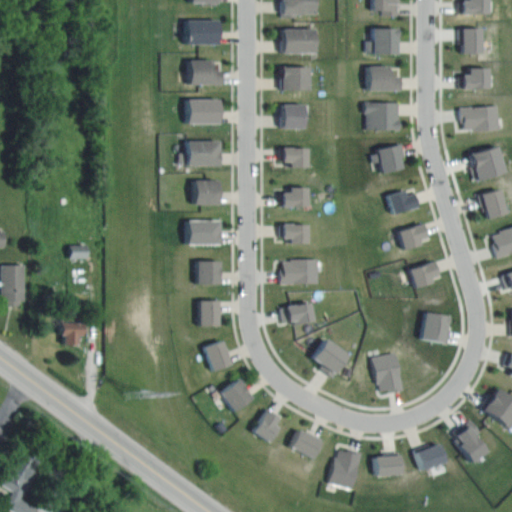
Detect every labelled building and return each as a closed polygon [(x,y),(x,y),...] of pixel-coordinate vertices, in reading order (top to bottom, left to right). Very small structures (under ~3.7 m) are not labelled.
[(273,0),(312,0),(312,15),(273,14),(273,0)] [(376,10),(364,10),(364,0),(387,0),(387,4),(392,4),(392,15),(376,16),(376,10)] [(459,0),(451,1),(451,14),(483,14),(483,0),(459,0)] [(213,20),(213,44),(176,44),(177,20),(213,20)] [(361,51),(388,51),(387,26),(361,26),(361,51)] [(452,27),(452,52),(476,52),(477,28),(452,27)] [(313,29),(312,54),(272,54),(272,28),(313,29)] [(215,68),(221,68),(221,79),(215,79),(215,80),(190,80),(190,56),(215,56),(215,68)] [(283,63),(311,62),(311,86),(284,86),(283,63)] [(392,73),(400,72),(400,86),(369,86),(369,63),(392,62),(392,73)] [(488,72),(489,83),(464,84),(464,72),(470,71),(470,64),(488,63),(488,72)] [(188,95),(219,94),(220,119),(188,119),(188,95)] [(283,100),(305,99),(306,123),(284,124),(283,100)] [(366,99),(373,99),(400,99),(401,125),(369,126),(369,109),(366,109),(366,99)] [(473,126),(466,126),(466,120),(461,120),(460,105),(497,103),(498,113),(499,113),(500,125),(499,125),(499,127),(473,128),(473,126)] [(189,162),(182,162),(181,151),(189,151),(189,137),(220,136),(220,161),(189,162)] [(373,152),(379,151),(378,146),(398,141),(398,143),(404,142),(406,154),(401,155),(403,164),(383,168),(381,159),(375,160),(373,152)] [(292,158),(283,159),(283,143),(310,143),(310,158),(310,163),(292,163),(292,158)] [(469,151),(500,144),(506,172),(475,179),(469,151)] [(297,166),(298,147),(272,146),(272,161),(280,161),(280,166),(297,166)] [(195,177),(219,177),(219,201),(196,201),(195,177)] [(283,189),(292,188),(292,184),(309,183),(309,188),(309,194),(309,202),(283,203),(283,189)] [(487,207),(485,208),(480,193),(483,192),(482,191),(500,186),(506,210),(489,215),(487,207)] [(416,190),(420,202),(408,206),(407,206),(395,210),(388,192),(402,187),(405,195),(416,190)] [(189,216),(220,216),(221,240),(189,241),(189,216)] [(308,230),(308,233),(308,239),(292,240),(292,234),(284,234),(283,220),(308,220),(308,230)] [(424,220),(429,233),(421,236),(422,239),(406,245),(400,228),(424,220)] [(511,225),(494,230),(495,233),(488,235),(493,254),(511,249),(511,225)] [(70,243),(87,242),(88,254),(71,255),(70,243)] [(198,257),(220,256),(220,279),(199,280),(198,257)] [(285,267),(285,259),(293,259),(293,256),(320,256),(321,280),(293,281),(293,279),(285,280),(282,280),(282,268),(285,267)] [(418,284),(417,279),(416,280),(411,266),(436,257),(441,270),(434,273),(435,277),(418,284)] [(2,263),(25,262),(26,297),(20,298),(20,303),(7,304),(7,298),(4,298),(2,263)] [(511,268),(495,273),(499,287),(509,284),(510,289),(511,288),(511,268)] [(200,296),(222,296),(223,321),(201,322),(200,296)] [(289,320),(285,321),(283,306),(287,305),(286,303),(311,299),(314,317),(289,321),(289,320)] [(65,331),(61,331),(61,318),(65,318),(64,309),(82,309),(82,318),(86,318),(86,331),(83,331),(83,340),(65,341),(65,331)] [(426,309),(451,313),(447,337),(422,333),(426,309)] [(314,354),(327,336),(349,352),(336,370),(314,354)] [(205,344),(221,338),(230,360),(215,367),(205,344)] [(374,354),(397,349),(402,375),(404,384),(383,389),(381,380),(379,380),(374,354)] [(511,355),(501,352),(498,366),(503,367),(502,374),(511,376),(511,355)] [(221,389),(239,376),(252,395),(234,408),(221,389)] [(511,403),(489,387),(474,409),(495,424),(511,403)] [(264,414),(268,407),(281,415),(277,422),(281,424),(272,439),(255,428),(264,413),(264,414)] [(217,423),(222,419),(229,428),(224,431),(217,423)] [(457,437),(460,435),(457,430),(468,422),(487,448),(478,455),(476,457),(472,459),(457,437)] [(292,442),(300,426),(324,438),(315,454),(292,442)] [(416,447),(440,438),(447,457),(423,466),(416,447)] [(341,447),(362,451),(356,486),(331,480),(336,454),(340,455),(341,447)] [(36,507),(32,511),(13,511),(7,508),(10,503),(5,500),(11,490),(0,483),(21,449),(37,459),(32,468),(35,470),(34,472),(34,473),(32,476),(30,477),(18,496),(36,507)] [(376,452),(401,450),(403,470),(378,472),(376,452)]
